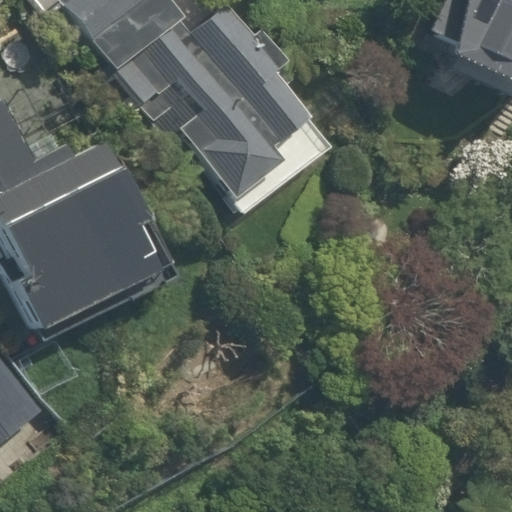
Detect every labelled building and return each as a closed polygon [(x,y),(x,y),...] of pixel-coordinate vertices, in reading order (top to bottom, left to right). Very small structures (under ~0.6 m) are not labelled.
[(59,0),(58,1),(106,63),(181,5),(176,0),(59,0)] [(226,0),(223,0),(124,71),(229,218),(331,146),(226,0)] [(511,0),(441,0),(425,17),(489,78),(511,52),(511,0)] [(41,150),(0,67),(0,298),(24,346),(164,276),(89,126),(41,150)] [(0,433),(35,406),(0,361),(0,433)]
